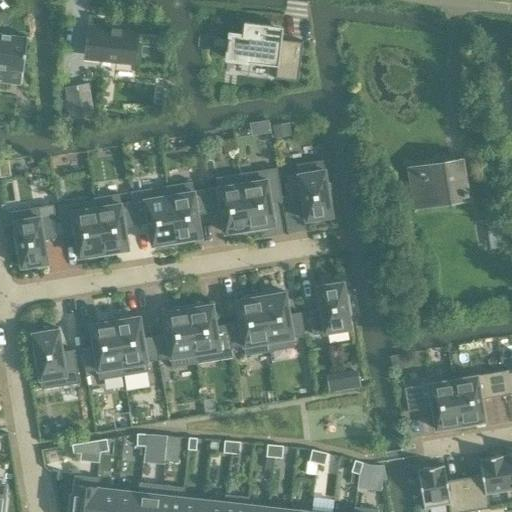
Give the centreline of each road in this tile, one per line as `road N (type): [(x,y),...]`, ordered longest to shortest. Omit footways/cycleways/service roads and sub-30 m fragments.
road 1 (residential): [(3,305),(321,247)]
road 2 (residential): [(34,511),(3,305)]
